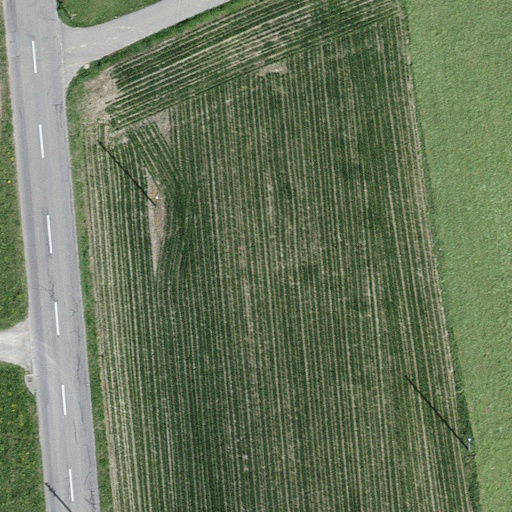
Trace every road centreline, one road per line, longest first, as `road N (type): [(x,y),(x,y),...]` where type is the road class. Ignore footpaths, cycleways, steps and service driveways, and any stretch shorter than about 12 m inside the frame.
road 1 (tertiary): [(24,0),(67,511)]
road 2 (track): [(30,76),(211,0)]
